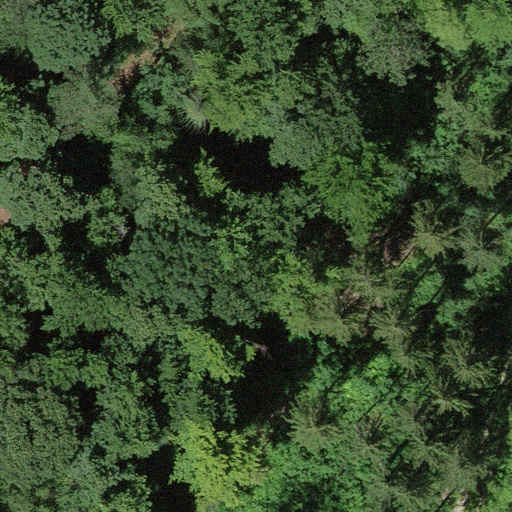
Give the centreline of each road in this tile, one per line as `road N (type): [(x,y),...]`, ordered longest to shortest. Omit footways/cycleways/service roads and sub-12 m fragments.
road 1 (track): [(0,252),(182,0)]
road 2 (track): [(474,511),(511,388)]
